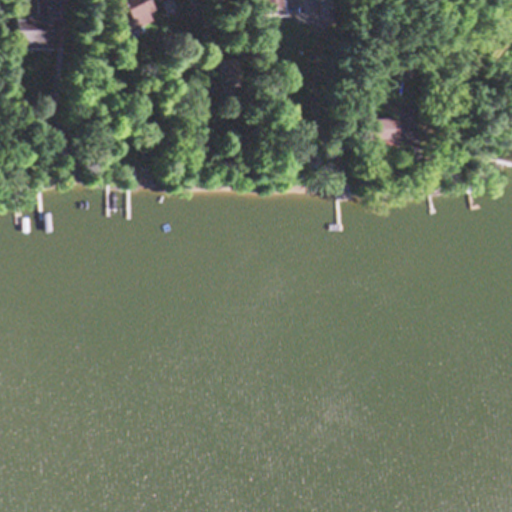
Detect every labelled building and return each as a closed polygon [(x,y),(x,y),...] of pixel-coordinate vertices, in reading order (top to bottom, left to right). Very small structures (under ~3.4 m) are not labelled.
[(7,20),(7,51),(43,50),(43,24),(52,24),(51,0),(29,0),(30,19),(7,20)] [(146,12),(140,0),(111,0),(120,23),(146,12)] [(254,0),(254,9),(274,9),(273,0),(254,0)] [(214,60),(214,93),(235,93),(235,60),(214,60)] [(358,119),(358,140),(388,140),(388,120),(358,119)]
